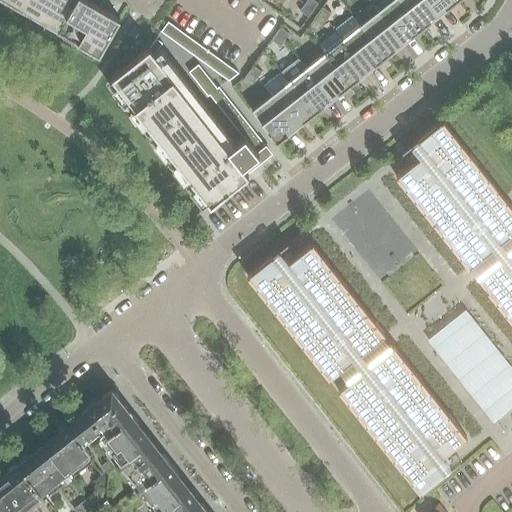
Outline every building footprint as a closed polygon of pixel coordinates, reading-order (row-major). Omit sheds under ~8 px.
[(25,0),(4,0),(20,9),(25,0)] [(25,0),(20,9),(39,20),(50,0),(25,0)] [(50,0),(39,20),(57,31),(75,0),(50,0)] [(86,0),(75,0),(57,31),(77,42),(98,6),(89,1),(86,0)] [(306,0),(303,4),(312,10),(317,3),(312,0),(306,0)] [(397,0),(390,0),(377,11),(402,42),(420,28),(397,0)] [(426,0),(397,0),(420,28),(438,14),(426,0)] [(426,0),(438,14),(455,0),(426,0)] [(312,10),(303,4),(299,11),(307,17),(312,10)] [(117,17),(107,12),(98,6),(77,42),(98,54),(114,26),(119,18),(117,17)] [(321,7),(317,13),(325,19),(330,13),(321,7)] [(384,57),(402,42),(377,11),(359,25),(384,57)] [(321,25),(325,19),(317,13),(312,19),(319,24),(321,25)] [(173,26),(167,22),(161,30),(160,31),(166,36),(173,26)] [(359,25),(341,39),(366,71),(384,57),(359,25)] [(166,36),(172,40),(179,30),(173,26),(166,36)] [(275,34),(283,40),(288,34),(280,28),(275,34)] [(185,35),(179,30),(172,40),(178,45),(185,35)] [(270,40),(277,45),(279,46),(283,40),(275,34),(270,40)] [(192,39),(185,35),(178,45),(184,49),(192,39)] [(153,54),(154,53),(161,43),(155,39),(148,47),(153,54)] [(191,54),(198,44),(192,39),(184,49),(191,54)] [(348,85),(366,71),(341,39),(323,53),(348,85)] [(198,44),(191,54),(197,58),(204,48),(198,44)] [(249,141),(244,135),(241,136),(227,147),(153,54),(148,47),(110,77),(209,202),(247,173),(246,171),(270,153),(265,147),(265,146),(264,145),(257,151),(249,141)] [(210,53),(204,48),(197,58),(203,63),(210,53)] [(216,57),(215,56),(210,53),(203,63),(209,67),(216,57)] [(330,99),(348,85),(323,53),(305,67),(330,99)] [(209,67),(215,72),(222,62),(216,57),(209,67)] [(221,76),(228,66),(222,62),(215,72),(221,76)] [(188,72),(192,78),(202,71),(197,65),(188,72)] [(238,73),(228,66),(221,76),(228,81),(238,73)] [(252,66),(247,72),(256,78),(260,72),(252,66)] [(305,67),(287,81),(312,113),(330,99),(305,67)] [(207,76),(202,71),(192,78),(197,84),(207,76)] [(251,85),(256,78),(247,72),(243,79),(251,85)] [(211,82),(207,76),(197,84),(202,90),(211,82)] [(294,127),(312,113),(287,81),(269,95),(294,127)] [(216,88),(211,82),(202,90),(206,96),(208,94),(216,88)] [(219,88),(218,87),(216,88),(208,94),(213,100),(222,93),(219,88)] [(213,100),(217,106),(227,99),(222,93),(213,100)] [(251,110),(276,142),(294,127),(269,95),(251,110)] [(222,112),(232,105),(227,99),(217,106),(222,112)] [(237,111),(232,105),(222,112),(227,118),(237,111)] [(242,117),(237,111),(227,118),(232,124),(242,117)] [(246,123),(242,117),(232,124),(237,130),(246,123)] [(417,140),(498,243),(511,232),(511,231),(511,208),(442,120),(417,140)] [(251,129),(246,123),(237,130),(241,136),(244,135),(251,129)] [(251,129),(244,135),(249,141),(257,135),(251,129)] [(257,135),(249,141),(257,151),(264,145),(257,135)] [(411,145),(419,156),(492,248),(467,268),(472,274),(476,279),(501,259),(511,272),(511,259),(507,254),(511,250),(511,233),(511,232),(498,243),(417,140),(411,145)] [(467,268),(492,248),(419,156),(395,176),(467,268)] [(359,354),(384,334),(311,243),(286,263),(359,354)] [(277,251),(271,256),(353,359),(341,368),(346,373),(350,379),(362,370),(443,473),(450,468),(441,457),(368,365),(393,345),(388,340),(384,334),(359,354),(286,263),(277,251)] [(353,359),(271,256),(246,276),(328,379),(341,368),(353,359)] [(511,323),(511,272),(501,259),(476,279),(511,323)] [(493,420),(511,405),(511,363),(467,304),(427,335),(493,420)] [(441,457),(443,455),(466,437),(393,345),(368,365),(441,457)] [(419,493),(443,473),(362,370),(350,379),(337,390),(419,493)] [(98,425),(105,434),(130,414),(113,393),(106,392),(69,421),(83,438),(98,425)] [(107,472),(120,462),(150,439),(130,414),(105,434),(102,435),(111,446),(109,448),(115,455),(102,465),(107,472)] [(66,424),(40,444),(64,474),(86,456),(88,451),(66,424)] [(120,462),(140,487),(170,464),(150,439),(120,462)] [(15,464),(39,494),(64,474),(40,444),(15,464)] [(15,464),(0,475),(0,492),(15,511),(20,511),(23,510),(24,511),(39,511),(32,503),(41,496),(39,494),(15,464)] [(140,487),(159,511),(189,489),(170,464),(140,487)] [(207,511),(189,489),(159,511),(207,511)] [(96,490),(84,500),(89,506),(101,497),(102,491),(96,490)] [(0,511),(15,511),(0,492),(0,511)] [(75,511),(81,511),(89,506),(84,500),(73,509),(75,511)] [(99,507),(102,511),(107,511),(112,509),(106,501),(99,507)]
